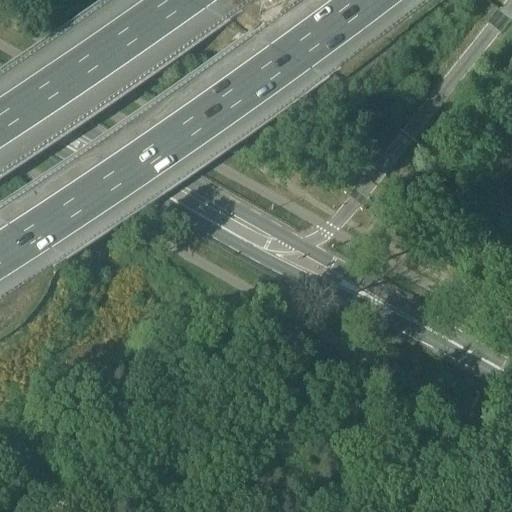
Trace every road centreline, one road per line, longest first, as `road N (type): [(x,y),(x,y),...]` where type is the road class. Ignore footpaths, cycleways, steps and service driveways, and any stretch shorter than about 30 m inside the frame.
road 1 (primary): [(419,324),(347,271),(0,75)]
road 2 (primary): [(0,107),(237,245),(419,324)]
road 3 (motorway): [(0,254),(366,0)]
road 4 (motorway): [(179,0),(0,121)]
